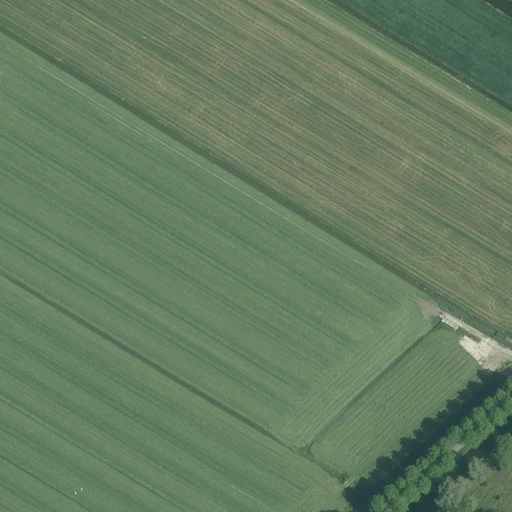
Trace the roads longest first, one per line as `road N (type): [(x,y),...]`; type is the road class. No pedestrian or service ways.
road 1 (track): [(0,290),(331,493),(506,353)]
road 2 (unclassified): [(386,511),(511,399)]
road 3 (track): [(380,276),(511,357)]
